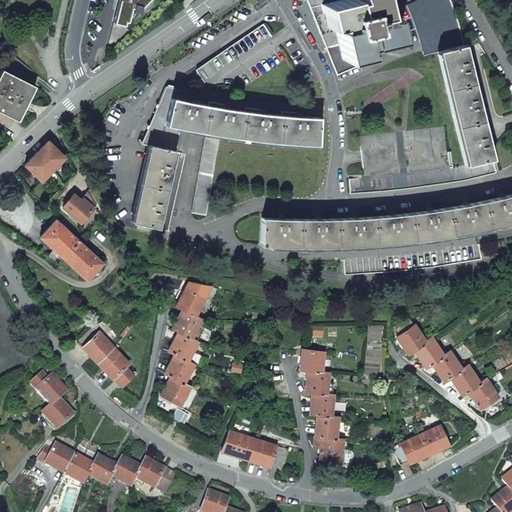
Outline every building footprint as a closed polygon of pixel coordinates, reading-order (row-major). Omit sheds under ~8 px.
[(118,0),(113,23),(124,25),(147,0),(118,0)] [(449,0),(305,0),(336,75),(368,62),(366,54),(342,60),(334,26),(326,28),(321,4),(328,0),(380,0),(384,17),(392,15),(388,0),(403,0),(406,6),(417,33),(422,51),(423,56),(438,52),(465,46),(460,28),(451,1),(449,0)] [(338,0),(321,4),(326,28),(334,26),(342,60),(366,54),(364,47),(398,39),(392,15),(384,17),(380,0),(338,0)] [(196,70),(204,83),(271,37),(263,25),(196,70)] [(438,52),(465,165),(492,158),(488,143),(465,46),(438,52)] [(5,72),(0,80),(0,112),(20,122),(28,109),(38,88),(5,72)] [(166,87),(141,144),(148,145),(175,151),(176,152),(182,129),(164,125),(171,98),(186,101),(189,92),(166,87)] [(171,98),(164,125),(182,129),(206,133),(219,136),(243,139),(266,142),(293,144),(317,145),(318,118),(297,117),(260,113),(223,108),(186,101),(171,98)] [(408,174),(449,168),(447,151),(444,126),(359,136),(364,178),(382,177),(408,174)] [(206,133),(191,213),(205,215),(219,136),(206,133)] [(45,144),(36,153),(53,170),(65,158),(53,146),(48,141),(45,144)] [(148,145),(131,221),(157,227),(175,151),(148,145)] [(36,153),(34,156),(50,172),(53,170),(36,153)] [(34,156),(24,165),(41,182),(50,172),(34,156)] [(348,179),(349,193),(376,191),(409,188),(462,180),(495,172),(492,158),(465,165),(449,168),(408,174),(382,177),(364,178),(348,179)] [(62,207),(80,223),(95,206),(87,192),(80,200),(73,195),(62,207)] [(261,218),(259,245),(276,246),(290,247),(321,247),(355,246),(383,244),(415,240),(441,237),(465,233),(485,229),(501,225),(511,222),(511,194),(501,197),(479,202),(466,205),(439,209),(406,214),(375,217),(336,219),(291,219),(261,218)] [(62,258),(78,241),(55,220),(40,237),(62,258)] [(78,241),(62,258),(74,269),(86,280),(101,263),(78,241)] [(185,288),(175,306),(182,310),(171,329),(178,332),(168,351),(174,355),(164,373),(170,377),(160,396),(178,406),(189,387),(183,383),(193,364),(187,361),(197,342),(191,338),(201,319),(194,316),(204,299),(185,288)] [(413,325),(395,337),(407,354),(413,350),(425,368),(431,364),(443,382),(450,377),(461,395),(468,391),(480,409),(497,397),(495,395),(490,387),(485,379),(479,383),(467,365),(461,369),(448,351),(442,355),(430,338),(424,342),(413,325)] [(136,372),(91,326),(76,340),(121,387),(136,372)] [(22,336),(17,339),(23,348),(28,346),(22,336)] [(317,415),(314,436),(313,447),(320,448),(319,459),(340,461),(341,450),(342,439),(335,438),(338,417),(330,416),(333,395),(325,394),(328,372),(320,371),(323,352),(302,349),(299,370),(307,371),(304,392),(312,393),(309,414),(317,415)] [(29,383),(49,405),(41,412),(56,429),(72,414),(58,398),(66,392),(51,375),(47,378),(41,372),(29,383)] [(490,387),(495,395),(500,391),(495,384),(490,387)] [(188,415),(177,408),(171,419),(179,424),(179,423),(182,425),(188,415)] [(439,426),(399,444),(401,447),(393,450),(399,465),(407,461),(408,463),(448,445),(439,426)] [(280,467),(285,449),(229,431),(227,430),(220,451),(269,466),(270,464),(280,467)] [(116,466),(97,456),(97,455),(92,464),(54,443),(51,449),(45,446),(38,459),(82,484),(87,475),(106,485),(111,476),(130,486),(135,477),(163,493),(173,474),(144,458),(139,467),(121,456),(116,466)] [(349,450),(341,450),(340,461),(348,462),(348,459),(349,459),(351,458),(351,457),(353,455),(352,452),(352,451),(349,450)] [(492,511),(510,511),(511,511),(511,457),(511,458),(511,470),(501,479),(507,487),(490,500),(497,509),(492,511)] [(228,499),(207,491),(199,511),(202,511),(234,511),(224,508),(228,499)]
